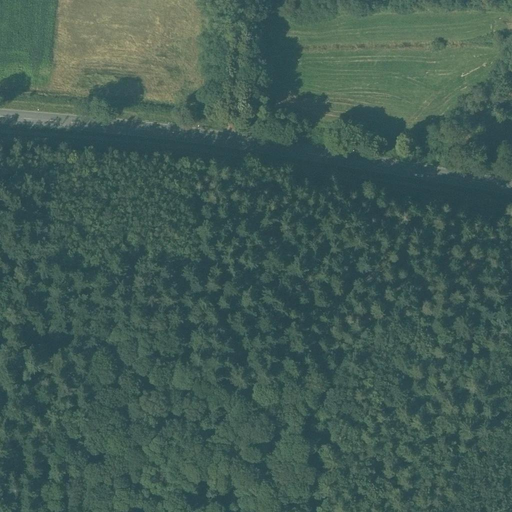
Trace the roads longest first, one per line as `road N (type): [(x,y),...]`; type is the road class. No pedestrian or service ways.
road 1 (primary): [(511,187),(173,133),(0,117)]
road 2 (track): [(89,291),(80,511)]
road 3 (track): [(314,511),(328,318)]
